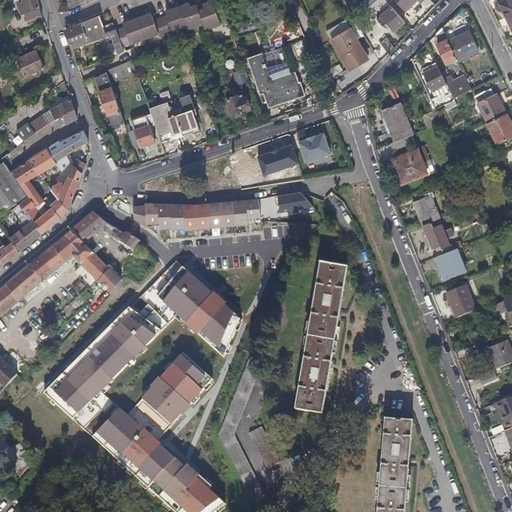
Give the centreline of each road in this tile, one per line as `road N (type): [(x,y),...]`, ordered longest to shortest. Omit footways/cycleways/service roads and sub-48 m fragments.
road 1 (unclassified): [(348,103),(506,511)]
road 2 (unclassified): [(101,194),(348,103)]
road 3 (residential): [(263,511),(393,353)]
road 4 (unclassified): [(101,194),(108,165),(51,25)]
road 5 (unclassified): [(348,103),(451,0)]
road 6 (unclassified): [(0,276),(101,194)]
